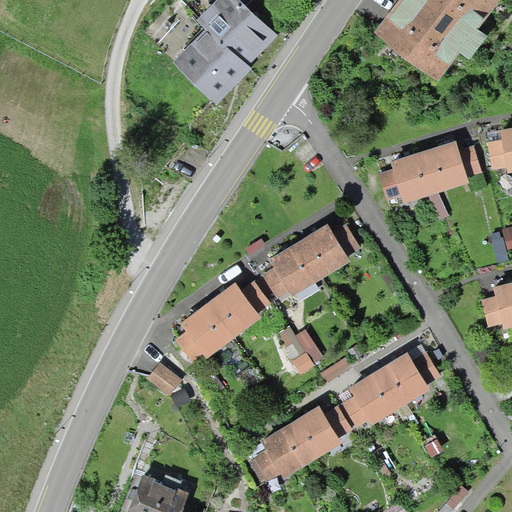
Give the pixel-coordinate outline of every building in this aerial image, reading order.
[(243,65),(252,56),(245,50),(266,30),(259,23),(273,9),(268,4),(254,18),(235,0),(228,0),(186,43),(191,47),(176,62),(212,98),(244,66),(243,65)] [(400,0),(377,31),(433,74),(455,46),(465,54),(481,33),(471,25),(490,0),(400,0)] [(511,57),(511,32),(500,48),(511,57)] [(505,165),(506,169),(511,167),(511,129),(500,131),(501,142),(487,144),(491,168),(505,165)] [(401,195),(402,199),(463,179),(463,176),(478,171),(471,148),(456,153),(453,143),(441,148),(404,159),(391,162),(394,173),(379,177),(387,200),(401,195)] [(325,225),(316,233),(285,251),(270,259),(275,268),(262,276),(275,297),(288,289),(290,291),(345,257),(343,254),(356,247),(344,226),(331,234),(325,225)] [(511,226),(503,229),(507,247),(511,246),(511,226)] [(491,233),(499,261),(509,258),(501,231),(491,233)] [(233,284),(225,291),(194,315),(181,323),(187,331),(175,340),(189,359),(202,350),(205,353),(256,314),(254,311),(266,302),(252,283),(240,292),(233,284)] [(511,284),(508,285),(493,287),(496,298),(481,301),(487,325),(501,321),(503,324),(511,321),(511,284)] [(289,325),(277,332),(293,357),(305,350),(295,334),(289,325)] [(306,327),(295,334),(305,350),(312,362),(324,355),(306,327)] [(356,344),(348,349),(353,358),(362,353),(356,344)] [(312,362),(305,350),(293,357),(291,358),(300,373),(314,365),(312,362)] [(368,417),(369,420),(425,386),(423,383),(436,375),(424,354),(411,363),(405,353),(396,360),(366,379),(350,387),(355,396),(342,404),(355,425),(368,417)] [(178,381),(157,365),(146,378),(167,394),(178,381)] [(318,408),(308,415),(277,433),(261,441),(267,450),(254,458),(266,478),(279,470),(281,473),(337,441),(336,437),(349,429),(336,409),(323,417),(318,408)] [(377,450),(371,454),(385,476),(391,472),(377,450)] [(174,511),(183,493),(141,476),(126,511),(174,511)] [(387,478),(380,482),(390,499),(397,495),(387,478)] [(462,484),(446,503),(454,510),(470,491),(462,484)]
